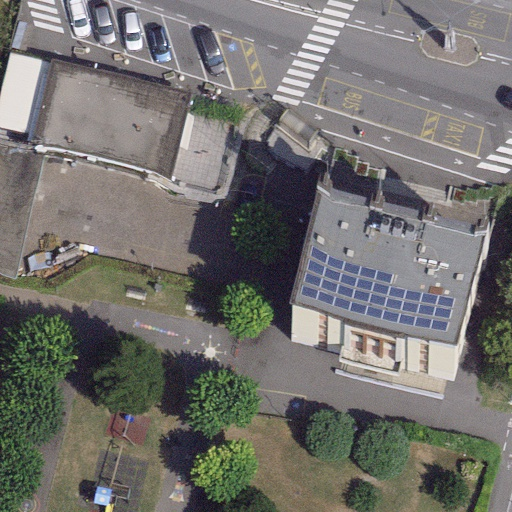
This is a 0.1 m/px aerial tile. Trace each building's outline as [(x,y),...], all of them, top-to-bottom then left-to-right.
[(162,183),(179,111),(50,79),(33,152),(41,154),(162,183)] [(179,111),(162,183),(216,196),(233,124),(179,111)] [(0,278),(8,281),(41,154),(33,152),(0,143),(0,278)] [(330,182),(372,192),(374,184),(334,165),(330,182)] [(446,210),(372,192),(330,182),(319,228),(377,241),(403,248),(417,251),(479,266),(490,221),(446,210)] [(446,210),(490,221),(493,206),(494,203),(474,200),(473,205),(447,204),(446,210)] [(451,381),(479,266),(417,251),(403,248),(377,241),(319,228),(291,341),(451,381)]
